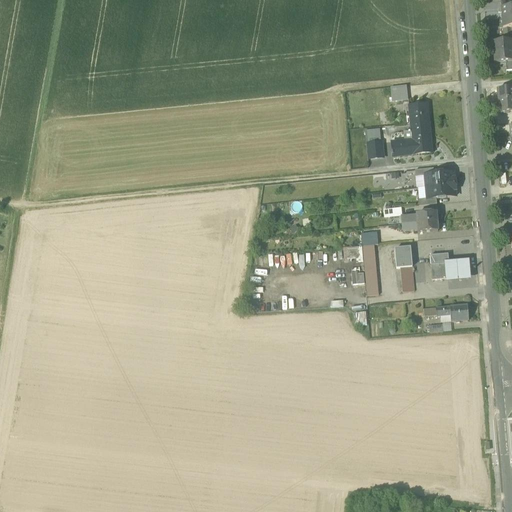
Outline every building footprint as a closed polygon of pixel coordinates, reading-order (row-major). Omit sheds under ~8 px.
[(501,9),(502,19),(511,18),(511,7),(509,8),(501,9)] [(503,30),(510,29),(511,29),(511,18),(502,19),(502,26),(500,26),(500,30),(502,29),(503,30)] [(493,44),(493,54),(511,52),(511,49),(511,42),(504,43),(493,44)] [(494,65),(505,64),(511,63),(511,52),(493,54),(494,65)] [(390,89),(392,103),(408,101),(406,87),(390,89)] [(498,103),(511,101),(511,89),(497,91),(498,103)] [(511,113),(511,101),(498,103),(499,115),(511,113)] [(408,108),(410,126),(428,124),(426,106),(408,108)] [(432,154),(428,124),(410,126),(411,132),(403,133),(404,141),(404,144),(392,145),(393,153),(391,153),(391,156),(393,156),(393,158),(412,155),(412,156),(432,154)] [(367,145),(369,160),(383,159),(382,144),(367,145)] [(414,171),(415,178),(425,177),(425,176),(434,176),(434,175),(433,169),(414,171)] [(511,183),(511,181),(511,173),(500,174),(500,184),(511,183)] [(453,174),(444,174),(434,176),(425,176),(425,177),(426,188),(455,185),(454,181),(453,180),(453,174)] [(425,177),(415,178),(416,189),(417,189),(426,188),(425,177)] [(456,190),(455,185),(426,188),(427,200),(436,199),(446,198),(455,198),(454,192),(456,190)] [(417,189),(418,201),(427,200),(426,188),(417,189)] [(418,201),(419,207),(437,206),(436,200),(436,199),(427,200),(418,201)] [(384,211),(385,219),(401,217),(400,209),(384,211)] [(401,219),(401,226),(437,223),(436,214),(416,216),(416,218),(401,219)] [(438,232),(437,223),(401,226),(402,233),(417,232),(417,234),(438,232)] [(361,235),(362,247),(378,246),(377,233),(361,235)] [(378,296),(374,247),(362,248),(363,263),(367,297),(378,296)] [(362,248),(343,249),(344,261),(356,260),(356,264),(363,263),(362,248)] [(394,251),(396,270),(400,269),(412,268),(410,249),(398,250),(394,251)] [(430,257),(432,282),(446,281),(446,280),(448,280),(447,266),(448,265),(448,256),(430,257)] [(469,261),(443,263),(445,284),(471,282),(469,261)] [(400,269),(402,294),(414,293),(412,268),(400,269)] [(357,272),(351,273),(352,286),(364,285),(363,274),(357,274),(357,272)] [(451,323),(451,324),(468,322),(466,307),(450,309),(423,311),(424,318),(436,317),(436,318),(440,318),(450,317),(451,323)] [(367,326),(366,313),(353,314),(354,326),(360,325),(360,327),(367,326)] [(451,332),(451,324),(451,323),(442,324),(443,333),(451,332)] [(429,327),(429,334),(442,333),(441,326),(429,327)]
